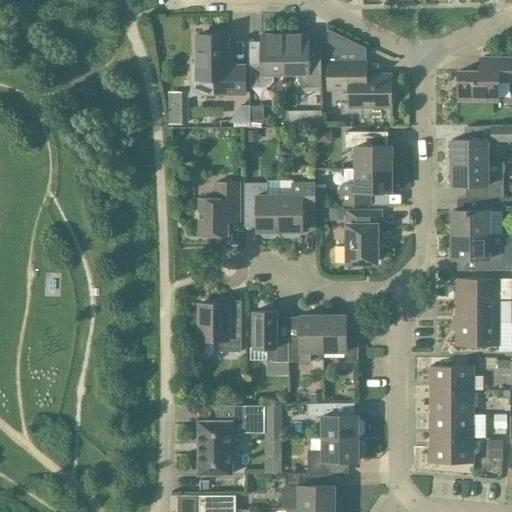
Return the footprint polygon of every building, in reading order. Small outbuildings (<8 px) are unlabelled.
[(362,62),(366,62),(366,47),(328,29),(329,89),(349,89),(349,108),(392,107),(392,74),(362,75),(362,62)] [(274,75),(286,75),(285,34),(261,35),(262,63),(250,63),(250,87),(269,87),(274,82),(274,75)] [(309,34),(285,34),(286,75),(297,75),(297,81),(303,87),(322,87),(322,62),(310,63),(309,34)] [(229,66),(228,35),(196,35),(197,64),(192,64),(192,84),(192,87),(202,94),(204,94),(215,94),(246,94),(245,65),(229,66)] [(511,59),(481,58),(480,71),(459,71),(458,101),(498,101),(499,81),(511,81),(511,59)] [(511,82),(503,83),(504,103),(511,102),(511,82)] [(188,122),(189,91),(169,90),(169,122),(188,122)] [(242,104),(233,114),(233,122),(250,121),(250,105),(250,104),(242,104)] [(304,113),(304,127),(322,127),(322,113),(304,113)] [(488,140),(452,140),(452,163),(488,163),(488,150),(497,150),(497,141),(511,140),(511,124),(491,124),(491,141),(488,141),(488,140)] [(246,142),(259,139),(257,128),(244,130),(246,142)] [(356,169),(392,169),(392,146),(369,146),(369,132),(345,132),(345,147),(356,147),(356,169)] [(488,163),(452,163),(452,186),(486,185),(486,198),(479,199),(503,199),(503,175),(488,175),(488,163)] [(392,169),(356,169),(345,169),(344,182),(342,185),(342,205),(344,205),(370,205),(370,192),(392,192),(392,169)] [(240,210),(240,182),(217,182),(217,198),(201,198),(201,235),(228,235),(228,210),(240,210)] [(278,231),(280,231),(280,195),(268,195),(268,183),(244,183),(244,209),(257,209),(257,231),(261,231),(261,234),(264,238),(275,238),(278,235),(278,231)] [(280,195),(280,231),(282,231),(282,234),(286,238),(296,238),(299,235),(299,231),(303,231),(303,208),(316,208),(316,205),(316,192),(316,184),(293,184),(293,195),(280,195)] [(452,211),(452,235),(490,235),(490,212),(503,211),(503,199),(479,199),(480,210),(452,211)] [(330,205),(330,218),(344,218),(344,205),(342,205),(330,205)] [(336,246),(336,262),(348,262),(348,263),(376,262),(376,245),(380,245),(380,211),(348,211),(348,246),(336,246)] [(490,247),(490,235),(452,235),(453,259),(480,259),(480,271),(504,271),(504,261),(504,247),(490,247)] [(456,279),(456,301),(500,302),(500,299),(511,298),(511,289),(511,279),(500,279),(456,279)] [(500,323),(500,302),(456,301),(456,323),(500,323)] [(230,328),(230,303),(199,304),(200,340),(220,340),(220,352),(242,352),(242,328),(230,328)] [(289,362),(289,338),(277,338),(277,311),(254,311),(254,348),(251,348),(251,360),(267,360),(267,362),(289,362)] [(301,338),(289,338),(289,362),(311,362),(311,351),(324,351),(324,315),(301,315),(301,338)] [(346,315),(324,315),(324,351),(346,351),(346,362),(358,362),(358,338),(346,338),(346,315)] [(500,346),(500,323),(456,323),(456,346),(500,346)] [(498,359),(498,374),(511,374),(511,359),(498,359)] [(430,366),(430,390),(474,391),(474,366),(430,366)] [(503,389),(503,397),(511,397),(511,389),(503,389)] [(474,414),(474,391),(430,390),(430,414),(474,414)] [(230,391),(230,403),(243,403),(243,391),(230,391)] [(276,402),(287,403),(287,391),(276,391),(276,402)] [(309,404),(324,404),(324,393),(309,394),(309,404)] [(322,416),(322,438),(359,438),(359,435),(362,435),(365,432),(365,422),(362,419),(359,419),(359,415),(336,415),(336,403),(324,404),(309,404),(308,404),(308,416),(322,416)] [(245,405),(218,405),(218,421),(200,421),(201,423),(200,474),(202,473),(233,474),(233,472),(233,432),(245,432),(245,425),(245,407),(245,405)] [(265,425),(265,439),(281,439),(282,405),(265,405),(265,407),(265,425)] [(473,438),(474,414),(430,414),(430,438),(473,438)] [(495,415),(494,429),(506,429),(507,415),(495,415)] [(312,473),(322,473),(322,461),(359,461),(359,457),(362,457),(365,453),(365,443),(361,440),(359,440),(359,438),(322,438),(322,451),(308,450),(308,473),(312,473)] [(473,463),(473,438),(430,438),(430,463),(473,463)] [(503,459),(503,440),(488,440),(488,459),(503,459)] [(265,456),(265,473),(281,473),(281,456),(265,456)] [(282,505),(286,509),(335,509),(335,485),(312,485),(312,473),(308,473),(285,473),(285,486),(282,489),(282,505)] [(236,511),(236,495),(200,495),(200,511),(236,511)]
